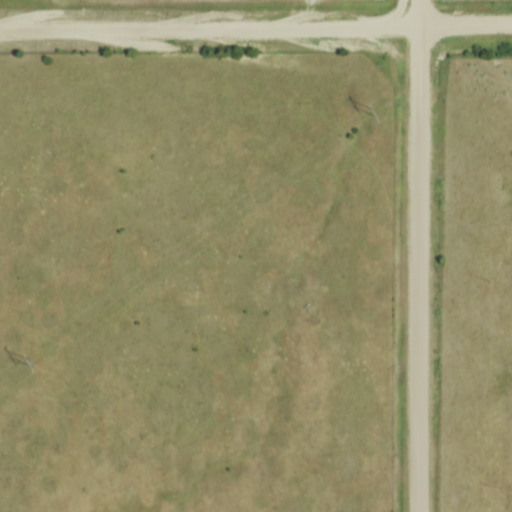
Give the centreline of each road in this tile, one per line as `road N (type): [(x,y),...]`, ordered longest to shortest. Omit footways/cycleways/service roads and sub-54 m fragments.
road 1 (residential): [(0,32),(511,27)]
road 2 (tertiary): [(422,0),(419,511)]
